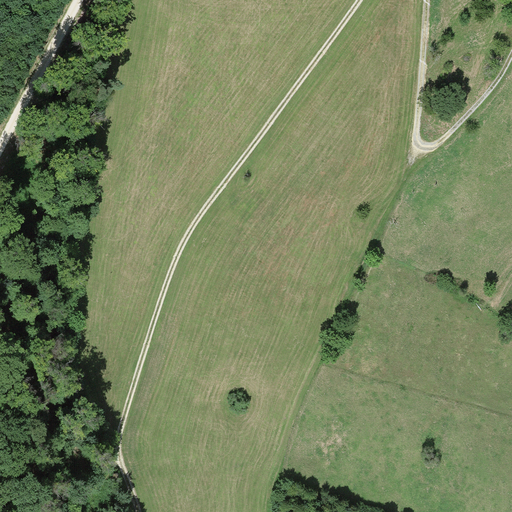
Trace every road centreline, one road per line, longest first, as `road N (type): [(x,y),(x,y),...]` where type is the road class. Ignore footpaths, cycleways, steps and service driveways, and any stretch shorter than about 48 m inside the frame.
road 1 (track): [(358,0),(184,238),(118,432),(118,462),(136,511)]
road 2 (track): [(427,147),(322,350),(281,457)]
road 3 (track): [(426,0),(416,134),(423,146),(436,144),(477,103),(511,51)]
road 4 (unclassified): [(74,0),(0,152)]
